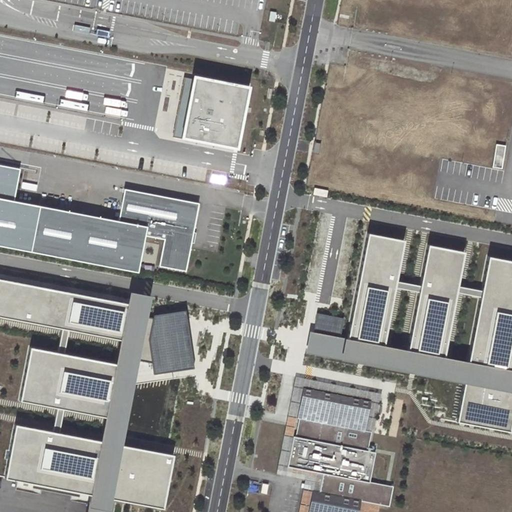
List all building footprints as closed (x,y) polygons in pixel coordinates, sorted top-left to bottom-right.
[(241,85),(183,73),(171,138),(229,148),(241,85)] [(318,155),(320,144),(315,143),(315,141),(314,141),(312,155),(313,154),(318,155)] [(501,168),(504,146),(496,145),(492,166),(492,167),(501,169),(501,168)] [(185,271),(198,203),(124,188),(118,220),(12,200),(15,169),(0,165),(0,244),(137,272),(144,235),(164,239),(158,266),(185,271)] [(326,191),(312,188),(311,194),(325,197),(326,191)] [(304,330),(301,351),(457,382),(451,421),(503,429),(509,392),(511,392),(511,261),(481,255),(460,359),(438,355),(458,251),(422,244),(403,348),(378,343),(398,239),(361,232),(343,318),(314,313),(311,331),(304,330)] [(304,284),(307,272),(292,268),(289,280),(304,284)] [(121,348),(118,364),(31,348),(21,401),(108,417),(106,425),(104,435),(103,442),(15,425),(5,479),(93,495),(89,511),(109,511),(112,499),(162,508),(172,455),(166,454),(123,445),(136,385),(148,322),(150,339),(153,372),(191,368),(186,311),(161,313),(150,314),(154,293),(132,290),(129,304),(0,280),(0,317),(122,340),(121,348)] [(322,473),(286,467),(292,436),(295,436),(298,418),(296,418),(302,388),(370,401),(364,430),(370,432),(373,433),(381,393),(294,376),(275,474),(304,479),(302,488),(311,490),(319,492),(322,473)] [(357,511),(360,501),(379,504),(388,506),(392,486),(368,481),(374,452),(367,451),(370,432),(364,430),(370,401),(302,388),(296,418),(298,418),(295,436),(292,436),(286,467),(322,473),(319,492),(311,490),(307,511),(357,511)] [(185,511),(194,481),(178,477),(168,511),(185,511)] [(377,511),(379,504),(360,501),(357,511),(307,511),(311,490),(302,488),(297,511),(377,511)]
